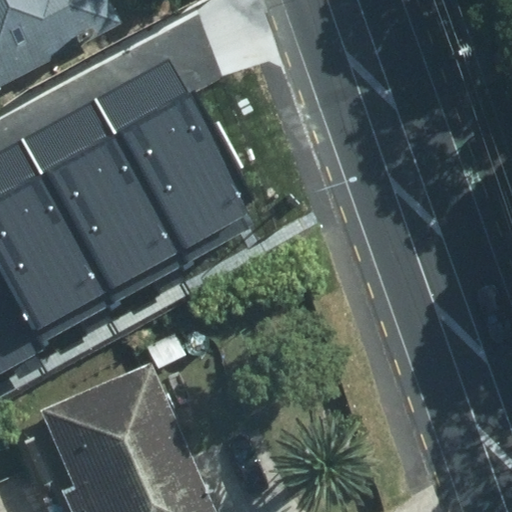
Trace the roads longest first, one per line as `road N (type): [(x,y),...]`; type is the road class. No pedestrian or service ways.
road 1 (primary): [(339,0),(511,477)]
road 2 (track): [(400,169),(511,125)]
